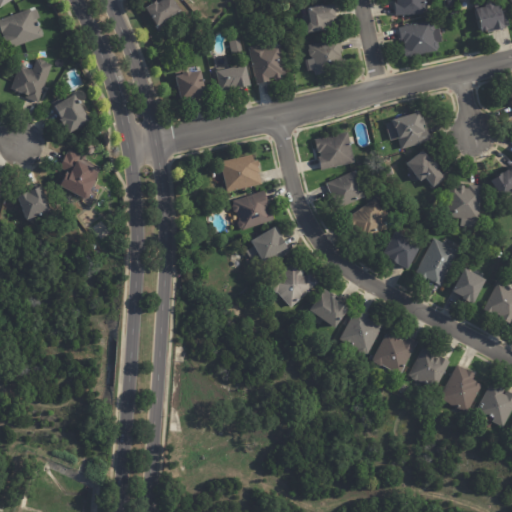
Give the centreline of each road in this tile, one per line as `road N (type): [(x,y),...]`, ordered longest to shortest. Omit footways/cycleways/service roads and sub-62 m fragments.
road 1 (secondary): [(76,0),(109,76),(135,210),(117,511)]
road 2 (secondary): [(146,511),(164,204),(145,96),(107,0)]
road 3 (residential): [(127,145),(511,55)]
road 4 (residential): [(276,113),(294,190),(321,243),(370,283),(511,359)]
